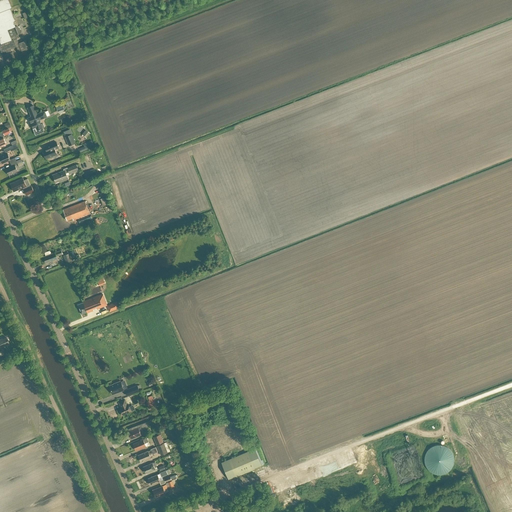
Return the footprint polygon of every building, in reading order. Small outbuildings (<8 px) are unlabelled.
[(0,0),(0,42),(1,44),(0,44),(0,48),(1,53),(4,52),(5,55),(7,62),(15,59),(12,52),(11,49),(16,47),(18,52),(21,51),(22,52),(29,49),(26,41),(19,44),(17,38),(19,38),(18,35),(18,34),(20,34),(19,30),(19,29),(15,26),(15,27),(13,23),(14,22),(9,9),(11,8),(8,0),(0,0)] [(64,109),(62,103),(55,105),(58,111),(64,109)] [(33,106),(28,108),(31,117),(29,118),(34,128),(33,129),(36,135),(44,132),(39,120),(47,117),(45,112),(37,115),(33,106)] [(87,138),(91,133),(86,130),(82,135),(87,138)] [(75,143),(72,134),(65,137),(69,146),(75,143)] [(79,153),(89,149),(94,147),(92,141),(83,144),(84,147),(78,150),(79,153)] [(52,148),(43,152),(46,159),(50,158),(50,159),(53,157),(53,156),(57,155),(55,149),(59,148),(56,142),(50,145),(52,148)] [(10,163),(16,161),(15,158),(10,160),(7,153),(0,156),(0,160),(1,164),(9,160),(10,163)] [(16,161),(10,163),(12,166),(6,169),(9,175),(17,171),(15,165),(18,164),(16,161)] [(64,170),(52,175),(56,183),(62,180),(62,181),(68,179),(66,175),(79,170),(76,165),(67,168),(64,169),(64,170)] [(86,180),(97,175),(94,169),(83,173),(86,180)] [(23,178),(10,184),(14,192),(23,188),(26,195),(34,192),(31,186),(27,179),(24,180),(23,178)] [(79,223),(91,218),(85,201),(63,210),(67,221),(73,218),(73,220),(78,219),(79,223)] [(64,249),(61,250),(55,253),(52,254),(51,252),(49,251),(45,253),(46,256),(43,257),(46,263),(57,259),(56,257),(63,254),(65,253),(64,249)] [(72,261),(69,253),(63,256),(66,263),(72,261)] [(107,305),(103,294),(83,302),(87,313),(94,311),(93,309),(96,308),(97,310),(107,305)] [(117,303),(107,307),(109,312),(119,308),(117,304),(117,303)] [(0,349),(4,348),(3,346),(9,343),(7,337),(3,339),(2,338),(0,338),(0,349)] [(112,394),(121,391),(124,390),(120,381),(113,384),(114,385),(109,386),(112,394)] [(138,385),(124,390),(127,396),(140,391),(139,390),(142,389),(140,385),(138,385)] [(148,397),(150,401),(147,402),(149,408),(156,405),(154,399),(152,395),(148,397)] [(125,400),(119,402),(121,406),(122,407),(119,409),(122,415),(131,411),(128,405),(127,405),(125,400)] [(131,439),(141,435),(140,431),(142,430),(150,426),(148,422),(127,429),(131,439)] [(170,429),(172,437),(179,434),(176,427),(170,429)] [(157,445),(164,442),(160,435),(153,438),(157,445)] [(140,440),(141,441),(133,444),(136,451),(146,446),(145,443),(149,442),(147,438),(143,439),(140,440)] [(161,456),(168,453),(167,452),(169,451),(166,442),(157,446),(161,456)] [(158,452),(156,447),(151,449),(151,450),(148,451),(138,455),(141,462),(142,462),(151,458),(149,455),(152,453),(153,454),(158,452)] [(438,473),(441,473),(444,473),(446,472),(448,470),(449,469),(451,467),(452,464),(453,462),(453,459),(453,456),(451,454),(450,451),(449,450),(447,449),(444,448),(442,447),(439,447),(436,447),(434,448),(432,449),(430,451),(429,453),(427,456),(427,458),(427,461),(427,464),(428,466),(429,467),(431,470),(433,471),(435,472),(438,473)] [(254,470),(254,468),(264,464),(262,460),(261,460),(256,448),(247,452),(229,460),(222,463),(229,479),(235,476),(237,479),(246,475),(245,474),(254,470)] [(284,506),(357,483),(348,455),(300,470),(299,469),(294,471),(295,474),(289,476),(293,487),(279,491),(284,506)] [(153,463),(143,467),(146,474),(155,470),(154,466),(157,465),(155,462),(153,463)] [(151,485),(160,481),(163,480),(162,477),(168,474),(166,470),(160,473),(160,474),(158,475),(148,479),(151,485)] [(178,485),(176,479),(165,483),(166,485),(153,490),(156,497),(166,493),(164,490),(170,487),(170,488),(178,485)]
